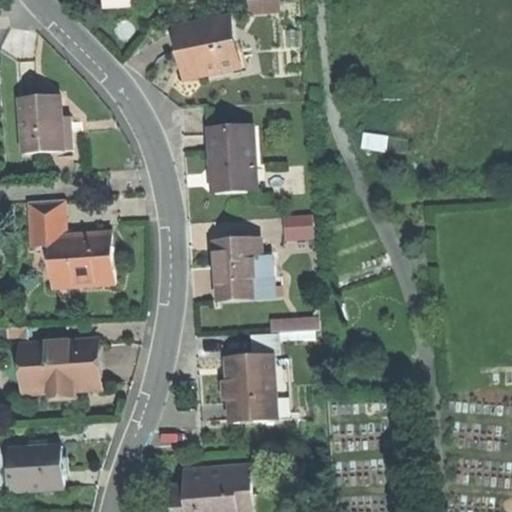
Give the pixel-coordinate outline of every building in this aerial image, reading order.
[(211,77),(244,70),(232,20),(179,32),(185,57),(190,79),(211,74),(211,77)] [(20,100),(24,155),(64,153),(63,120),(62,98),(20,100)] [(74,119),(63,120),(64,153),(76,153),(75,135),(74,119)] [(216,193),(259,190),(256,129),(212,132),(214,164),(216,193)] [(31,203),(33,248),(53,247),(55,291),(116,288),(115,264),(113,236),(67,238),(66,202),(31,203)] [(314,236),(313,214),(288,215),(289,237),(314,236)] [(219,273),(221,302),(260,300),(258,261),(264,261),(263,242),(218,244),(219,273)] [(278,260),(264,261),(258,261),(260,300),(280,299),(278,260)] [(274,325),(275,335),(321,331),(321,321),(274,325)] [(23,336),(23,348),(30,348),(29,329),(22,329),(23,336)] [(76,393),(98,391),(96,366),(95,343),(30,348),(23,348),(27,396),(52,394),(76,393)] [(293,356),(278,357),(281,400),(282,421),(297,420),(293,356)] [(237,401),(238,424),(273,421),(272,400),(281,400),(278,357),(234,360),(235,373),(237,401)] [(229,402),(237,401),(235,373),(227,373),(228,388),(229,402)] [(282,421),(281,400),(272,400),(273,421),(282,421)] [(13,493),(67,490),(65,471),(64,447),(11,450),(13,493)] [(239,511),(238,495),(255,494),(253,466),(188,470),(190,498),(176,499),(176,511),(239,511)]
